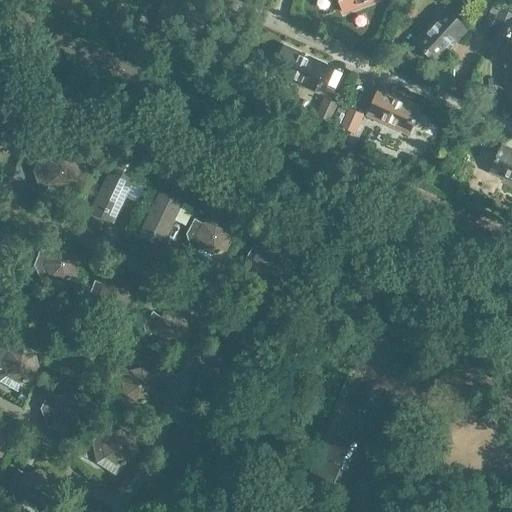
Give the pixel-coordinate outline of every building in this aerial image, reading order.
[(198,38),(210,13),(181,0),(165,0),(157,19),(198,38)] [(378,0),(338,0),(344,13),(378,0)] [(492,29),(500,9),(485,2),(476,22),(492,29)] [(125,31),(133,12),(118,6),(110,25),(125,31)] [(511,14),(500,9),(492,29),(507,36),(511,25),(511,14)] [(435,63),(467,29),(446,10),(415,44),(435,63)] [(149,20),(134,13),(126,32),(140,39),(149,20)] [(314,91),(326,66),(284,47),(272,72),(314,91)] [(367,116),(409,135),(421,109),(379,90),(367,116)] [(339,104),(325,98),(317,117),(331,123),(339,104)] [(364,115),(349,109),(340,129),(356,134),(364,115)] [(344,115),(338,112),(334,121),(340,124),(344,115)] [(0,153),(12,149),(17,137),(12,124),(0,119),(0,153)] [(511,151),(502,147),(491,172),(511,181),(511,151)] [(34,171),(40,191),(49,184),(61,190),(74,186),(79,174),(75,162),(63,156),(51,160),(41,155),(34,171)] [(136,178),(115,168),(97,205),(115,214),(124,196),(126,197),(136,178)] [(184,201),(164,191),(145,229),(164,238),(172,220),(175,221),(184,201)] [(229,226),(217,220),(204,224),(195,219),(187,235),(193,256),(202,248),(214,254),(227,250),(233,239),(229,226)] [(0,256),(11,257),(20,247),(20,234),(10,225),(0,225),(0,256)] [(269,280),(282,277),(289,266),(286,253),(275,246),(263,249),(255,244),(246,259),(250,277),(258,273),(269,280)] [(41,249),(35,266),(44,286),(52,277),(64,282),(76,276),(81,264),(75,252),(63,248),(51,253),(41,249)] [(105,285),(96,281),(89,297),(98,317),(106,309),(118,314),(130,308),(135,296),(130,284),(118,279),(105,285)] [(264,340),(270,329),(267,317),(255,310),(242,314),(233,308),(225,324),(231,345),(240,338),(251,344),(264,340)] [(162,318),(153,312),(144,327),(149,348),(158,342),(169,349),(182,346),(189,335),(186,322),(175,315),(162,318)] [(11,352),(2,347),(0,349),(0,382),(8,376),(20,382),(32,379),(39,367),(35,355),(24,348),(11,352)] [(151,400),(158,389),(155,376),(144,369),(131,372),(122,366),(112,381),(117,403),(127,396),(138,403),(151,400)] [(243,385),(239,373),(227,367),(214,371),(205,366),(197,381),(204,402),(212,395),(224,401),(237,397),(243,385)] [(352,377),(313,471),(342,484),(356,450),(371,457),(396,396),(352,377)] [(41,409),(49,430),(57,422),(69,427),(81,423),(87,411),(83,399),(71,393),(58,398),(49,393),(41,409)] [(199,424),(187,429),(177,425),(170,441),(178,461),(186,453),(198,458),(210,454),(216,442),(211,430),(199,424)] [(111,434),(102,428),(93,442),(97,464),(107,457),(118,465),(131,462),(138,451),(135,438),(124,431),(111,434)] [(51,477),(40,471),(27,475),(18,470),(10,485),(16,506),(25,499),(37,505),(49,501),(55,489),(51,477)] [(147,511),(158,511),(159,511),(160,511),(182,511),(183,511),(188,499),(183,487),(171,482),(159,488),(149,484),(143,500),(147,511)]
